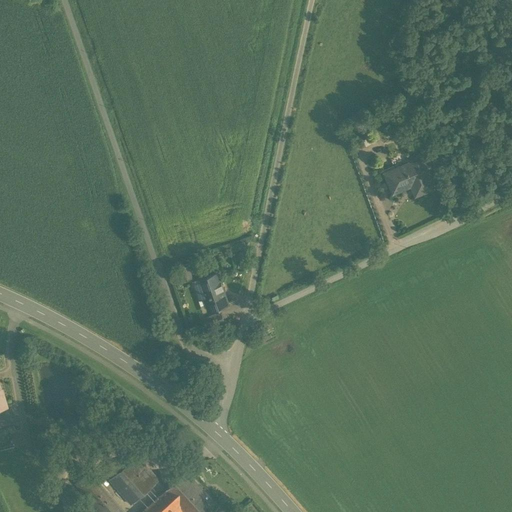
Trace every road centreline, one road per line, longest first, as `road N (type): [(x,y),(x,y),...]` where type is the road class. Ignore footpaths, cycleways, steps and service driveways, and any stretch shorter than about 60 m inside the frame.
road 1 (unclassified): [(234,365),(181,339),(63,0)]
road 2 (unclassified): [(309,0),(244,317)]
road 3 (unclassified): [(511,188),(244,317)]
road 4 (tertiary): [(0,293),(103,347),(220,436)]
